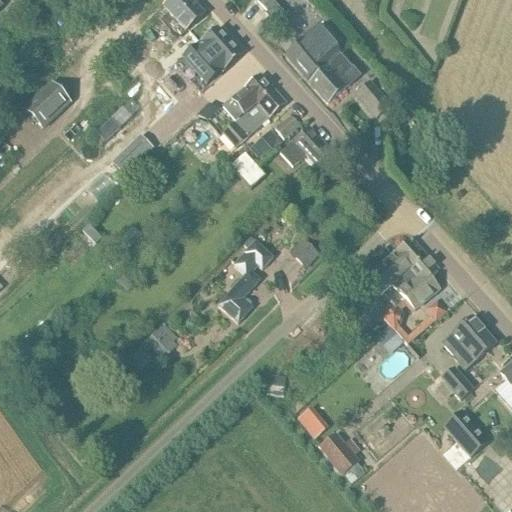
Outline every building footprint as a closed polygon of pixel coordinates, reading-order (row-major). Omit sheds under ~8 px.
[(99,10),(89,0),(49,0),(78,30),(99,10)] [(174,0),(164,10),(186,33),(204,16),(189,0),(174,0)] [(253,0),(252,2),(273,26),(277,23),(285,15),(274,2),(276,0),(253,0)] [(242,58),(217,30),(199,46),(174,68),(200,97),(225,74),(242,58)] [(288,54),(285,57),(291,63),(307,82),(326,66),(340,54),(319,30),(314,34),(305,42),(304,41),(288,54)] [(327,105),(346,90),(339,81),(352,70),(340,56),(308,83),(327,105)] [(66,66),(58,57),(29,84),(38,93),(66,66)] [(232,103),(222,111),(235,126),(245,118),(244,116),(273,91),(261,78),(261,77),(246,91),(243,92),(238,98),(232,103)] [(358,93),(354,96),(375,121),(377,120),(391,108),(370,83),(358,93)] [(51,84),(23,112),(43,132),(71,105),(51,84)] [(235,126),(222,137),(234,151),(267,122),(271,119),(286,106),(273,91),(244,116),(245,118),(235,126)] [(402,108),(395,113),(406,125),(412,120),(402,108)] [(292,116),(276,130),(285,141),(301,126),(292,116)] [(116,125),(111,120),(95,135),(105,145),(121,130),(116,125)] [(335,157),(310,130),(309,129),(294,144),(295,145),(280,158),(293,172),(308,159),(319,171),(335,157)] [(179,140),(171,149),(176,154),(184,146),(179,140)] [(145,143),(135,153),(142,160),(152,151),(145,143)] [(113,157),(89,180),(90,181),(103,195),(105,197),(117,185),(129,174),(142,161),(126,145),(113,157)] [(245,156),(232,169),(252,191),(265,179),(245,156)] [(498,219),(488,228),(497,238),(507,229),(498,219)] [(88,226),(81,232),(95,246),(101,240),(88,226)] [(132,228),(119,241),(128,250),(140,237),(132,228)] [(303,241),(290,255),(306,270),(320,255),(303,241)] [(411,241),(392,257),(385,249),(360,273),(381,298),(393,287),(399,294),(404,290),(397,282),(426,258),(411,241)] [(218,308),(223,312),(238,325),(251,310),(242,302),(259,282),(249,274),(256,267),(261,272),(272,260),(255,245),(233,268),(244,278),(218,308)] [(412,315),(415,312),(439,291),(432,283),(430,285),(427,282),(438,272),(426,258),(397,282),(404,290),(399,294),(406,301),(383,321),(407,348),(412,343),(400,329),(404,315),(401,312),(406,308),(412,315)] [(437,300),(425,311),(435,323),(447,313),(437,300)] [(194,314),(188,320),(193,325),(199,319),(194,314)] [(473,320),(458,333),(442,347),(465,373),(481,359),(495,345),(473,320)] [(145,346),(142,349),(148,355),(150,352),(162,363),(178,347),(174,342),(177,339),(164,325),(145,344),(145,346)] [(403,344),(401,342),(389,328),(380,336),(375,341),(389,356),(403,344)] [(140,351),(130,363),(125,368),(130,373),(135,367),(146,357),(140,351)] [(511,365),(500,375),(511,388),(511,365)] [(442,382),(461,403),(463,401),(470,394),(473,392),(454,371),(442,382)] [(269,375),(265,397),(283,400),(286,378),(269,375)] [(470,394),(463,401),(467,405),(474,398),(470,394)] [(461,413),(442,430),(470,461),(489,444),(461,413)] [(384,426),(377,431),(383,439),(390,433),(384,426)] [(319,450),(343,478),(358,465),(335,437),(319,450)]
